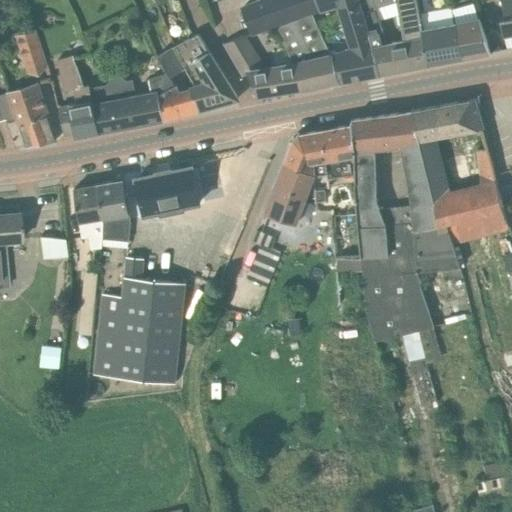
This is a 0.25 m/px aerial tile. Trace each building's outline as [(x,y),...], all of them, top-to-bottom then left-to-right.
[(259,0),(244,6),(255,33),(275,25),(279,32),(315,19),(313,14),(321,11),(321,12),(323,12),(318,0),(259,0)] [(380,73),(358,0),(318,0),(321,8),(323,12),(338,7),(350,47),(331,53),(330,53),(342,80),(380,73)] [(358,0),(380,73),(429,64),(420,18),(417,0),(358,0)] [(511,0),(502,0),(505,16),(500,16),(504,35),(511,33),(511,0)] [(420,18),(429,64),(464,58),(457,23),(453,12),(420,18)] [(331,53),(315,19),(279,32),(292,62),(330,53),(331,53)] [(480,19),(457,23),(464,58),(491,53),(480,19)] [(39,75),(48,66),(36,31),(16,37),(27,72),(39,75)] [(198,34),(172,47),(184,68),(196,90),(207,107),(238,98),(198,34)] [(258,95),(305,88),(292,62),(264,66),(245,35),(223,43),(242,76),(248,73),(258,95)] [(169,77),(184,68),(172,47),(157,54),(167,73),(169,77)] [(342,80),(330,53),(292,62),(305,88),(342,80)] [(99,132),(96,119),(95,117),(93,105),(89,88),(88,85),(82,87),(72,56),(60,59),(69,90),(76,89),(79,104),(59,108),(64,136),(75,134),(75,137),(99,132)] [(173,85),(169,77),(167,73),(148,79),(151,90),(135,94),(132,79),(127,80),(120,75),(110,77),(106,85),(89,88),(93,105),(95,117),(96,119),(99,132),(164,119),(160,96),(173,85)] [(20,126),(48,116),(37,84),(9,93),(20,126)] [(207,107),(196,90),(180,96),(175,84),(173,85),(160,96),(164,119),(207,107)] [(56,141),(48,116),(20,126),(9,93),(0,95),(0,121),(7,119),(9,123),(8,123),(16,148),(27,146),(56,141)] [(507,227),(501,198),(500,198),(492,162),(488,147),(478,150),(482,186),(450,195),(440,155),(460,151),(456,132),(483,128),(475,97),(461,100),(419,108),(424,143),(436,222),(436,225),(447,221),(453,241),(507,227)] [(375,149),(401,146),(410,205),(413,223),(436,222),(424,143),(419,108),(351,120),(351,124),(353,152),(354,169),(356,209),(356,214),(356,225),(385,225),(379,208),(376,200),(375,149)] [(313,175),(317,175),(354,169),(353,152),(351,124),(297,134),(294,137),(284,164),(294,167),(313,175)] [(311,180),(313,175),(294,167),(284,164),(265,213),(296,224),(306,197),(311,180)] [(201,201),(193,167),(170,172),(169,170),(169,171),(159,173),(159,174),(135,179),(143,214),(162,209),(163,212),(182,207),(181,205),(201,201)] [(98,184),(103,218),(103,234),(103,238),(129,241),(131,222),(124,180),(98,184)] [(82,237),(90,237),(92,249),(102,248),(103,238),(103,234),(103,218),(98,184),(74,188),(82,237)] [(326,201),(325,190),(316,191),(317,202),(326,201)] [(356,225),(358,250),(364,295),(369,319),(375,341),(434,326),(416,273),(460,267),(453,241),(447,221),(436,225),(436,222),(413,223),(410,205),(379,208),(385,225),(356,225)] [(0,286),(1,286),(0,279),(0,240),(22,239),(20,213),(0,214),(0,286)] [(268,286),(282,253),(271,249),(275,238),(258,230),(253,241),(262,245),(248,278),(268,286)] [(45,236),(46,257),(71,255),(70,235),(45,236)] [(145,258),(128,256),(122,296),(103,294),(94,375),(176,384),(180,345),(195,347),(220,286),(187,283),(142,276),(145,258)] [(449,277),(449,279),(463,277),(461,267),(442,270),(443,277),(449,277)] [(94,318),(98,273),(85,271),(81,317),(94,318)] [(59,347),(40,346),(38,367),(57,368),(59,347)] [(509,476),(506,459),(483,464),(486,481),(509,476)] [(511,492),(511,489),(509,476),(486,481),(477,482),(481,499),(511,492)]
